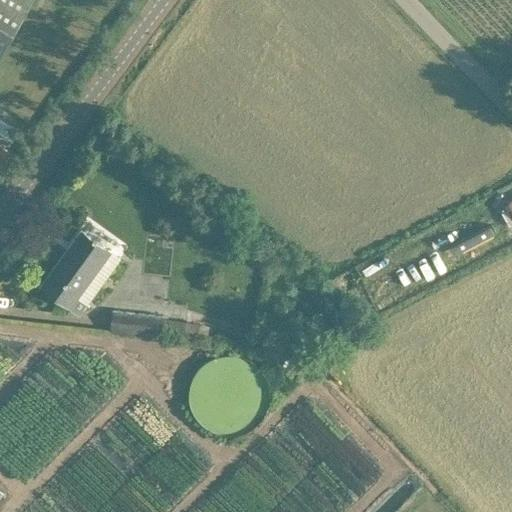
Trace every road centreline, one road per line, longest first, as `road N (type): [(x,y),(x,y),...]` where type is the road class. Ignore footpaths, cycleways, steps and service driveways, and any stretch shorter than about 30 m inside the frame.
road 1 (tertiary): [(0,223),(167,0)]
road 2 (unclassified): [(511,112),(404,0)]
